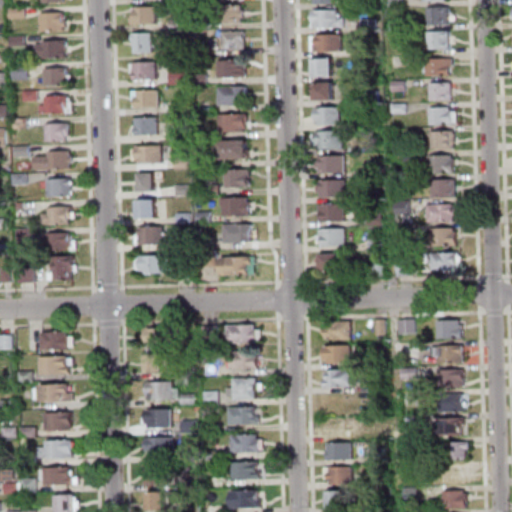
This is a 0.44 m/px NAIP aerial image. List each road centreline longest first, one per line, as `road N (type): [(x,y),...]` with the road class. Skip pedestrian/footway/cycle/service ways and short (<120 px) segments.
road 1 (residential): [(503,511),(486,0)]
road 2 (residential): [(117,511),(101,0)]
road 3 (residential): [(301,511),(287,0)]
road 4 (residential): [(511,294),(0,308)]
